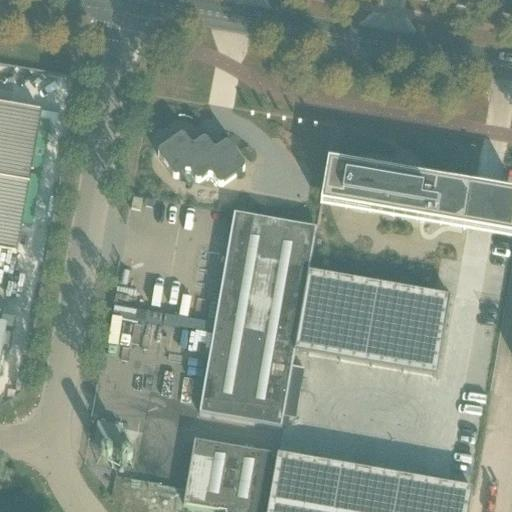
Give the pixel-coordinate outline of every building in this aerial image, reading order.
[(0,106),(0,252),(15,255),(40,114),(0,106)] [(243,166),(230,148),(229,147),(227,146),(226,146),(225,146),(224,147),(217,152),(216,152),(215,152),(214,152),(213,152),(212,151),(207,144),(206,143),(205,142),(204,142),(203,142),(201,143),(194,148),(193,148),(191,148),(190,147),(185,140),(184,139),(183,139),(181,138),(180,139),(179,139),(159,153),(159,154),(158,154),(158,155),(158,156),(157,157),(158,159),(172,178),(173,179),(174,180),(176,181),(177,181),(179,180),(185,175),(186,175),(188,175),(190,176),(191,177),(195,182),(196,183),(198,184),(200,183),(206,179),(207,178),(209,178),(211,178),(212,179),(216,185),(218,187),(219,188),(221,188),(223,187),(225,186),(241,174),(243,173),(244,172),(245,170),(244,167),(243,166)] [(511,196),(327,164),(319,208),(511,241),(511,196)] [(130,211),(140,213),(142,201),(132,199),(130,211)] [(235,217),(200,416),(281,430),(294,355),(308,275),(315,231),(235,217)] [(308,275),(294,355),(436,379),(449,299),(308,275)] [(115,479),(111,502),(119,511),(266,511),(276,458),(195,444),(186,493),(131,482),(131,481),(115,479)] [(276,458),(266,511),(469,511),(473,493),(276,458)]
